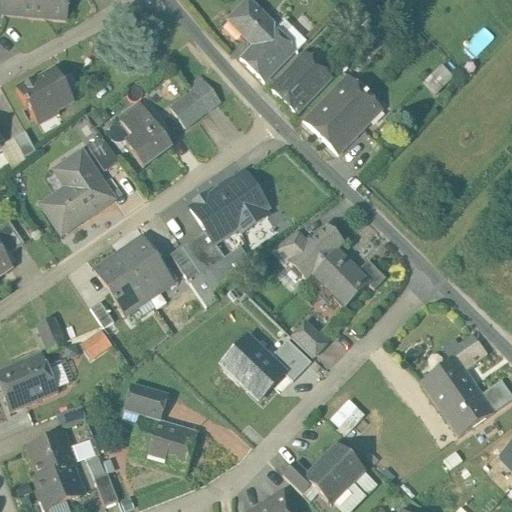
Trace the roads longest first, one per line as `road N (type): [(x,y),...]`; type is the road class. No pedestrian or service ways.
road 1 (residential): [(433,271),(229,488),(172,511)]
road 2 (residential): [(0,310),(279,124)]
road 3 (residential): [(279,124),(433,271)]
road 4 (residential): [(170,0),(279,124)]
road 5 (residential): [(0,70),(112,0)]
